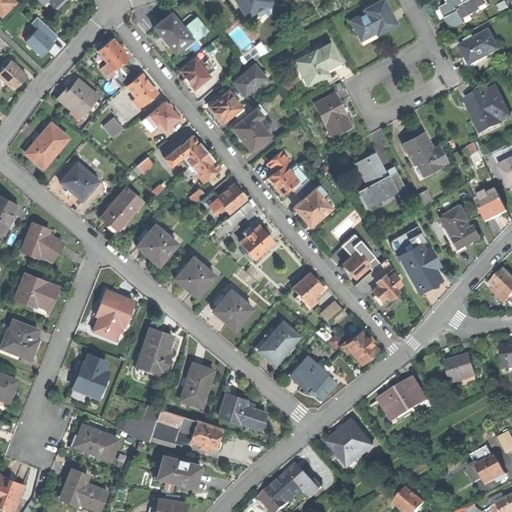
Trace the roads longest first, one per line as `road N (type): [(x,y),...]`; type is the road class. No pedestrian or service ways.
road 1 (residential): [(107,13),(399,357)]
road 2 (residential): [(314,427),(101,245)]
road 3 (residential): [(431,39),(366,74),(360,89),(370,109),(387,112),(441,83),(445,66)]
road 4 (residential): [(107,13),(0,144)]
road 5 (residential): [(101,245),(35,399)]
road 6 (residential): [(70,410),(48,467),(13,454),(35,399)]
road 7 (residential): [(101,245),(0,161)]
road 8 (residential): [(218,511),(314,427)]
